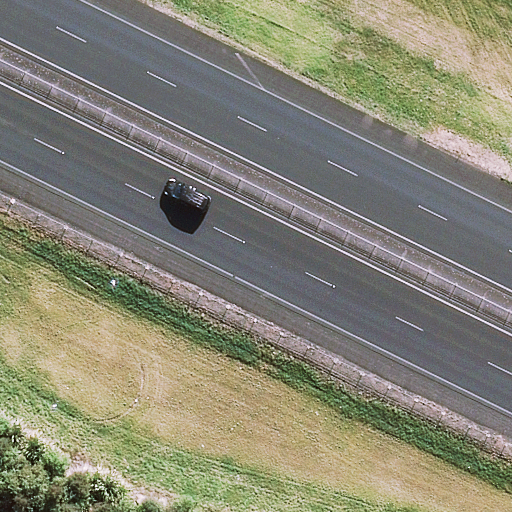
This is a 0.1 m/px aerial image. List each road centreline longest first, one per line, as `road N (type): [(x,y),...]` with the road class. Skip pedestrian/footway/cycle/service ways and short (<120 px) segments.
road 1 (motorway): [(511,386),(0,131)]
road 2 (motorway): [(0,3),(511,255)]
